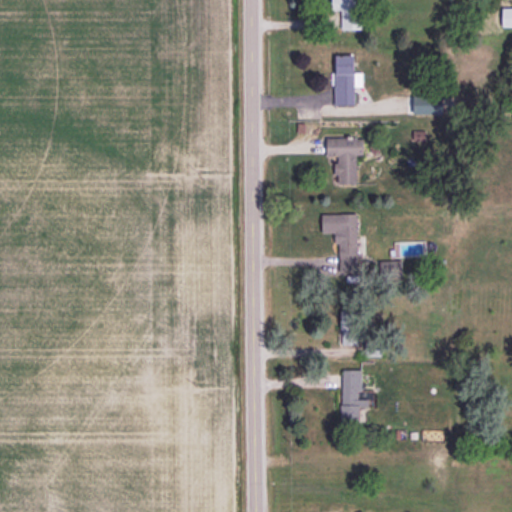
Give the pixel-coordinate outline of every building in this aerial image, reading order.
[(341,29),(359,29),(359,0),(333,0),(333,10),(341,10),(341,29)] [(511,7),(501,7),(501,26),(511,25),(511,7)] [(334,55),(334,104),(354,104),(354,86),(362,86),(362,73),(353,73),(353,55),(334,55)] [(412,112),(441,113),(442,96),(412,95),(412,112)] [(335,184),(356,184),(356,137),(326,137),(326,155),(335,156),(335,184)] [(321,213),(321,232),(337,232),(337,272),(357,272),(357,213),(321,213)] [(402,276),(401,259),(381,260),(381,276),(402,276)] [(358,344),(358,312),(341,312),(341,344),(358,344)] [(361,370),(342,369),(340,421),(358,422),(359,406),(368,406),(368,399),(360,399),(361,370)]
